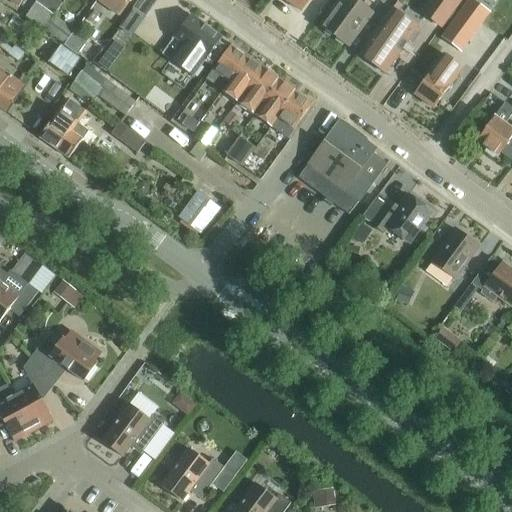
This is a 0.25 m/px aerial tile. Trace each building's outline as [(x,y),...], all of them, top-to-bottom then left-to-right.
[(131,0),(97,0),(97,1),(119,17),(128,4),(131,0)] [(145,18),(158,0),(139,0),(133,9),(145,18)] [(285,0),(301,11),(309,0),(285,0)] [(347,46),(372,12),(355,0),(340,0),(321,26),(347,46)] [(431,0),(429,3),(448,18),(461,0),(431,0)] [(470,0),(469,0),(442,37),(461,51),(489,14),(470,0)] [(36,3),(26,17),(43,30),(54,16),(36,3)] [(384,72),(417,26),(392,8),(359,53),(384,72)] [(93,11),(86,20),(92,24),(99,15),(93,11)] [(54,16),(43,30),(64,45),(74,31),(54,16)] [(173,39),(162,55),(193,77),(205,61),(211,65),(225,46),(219,42),(222,38),(199,22),(191,17),(174,40),(173,39)] [(74,31),(64,45),(78,55),(90,39),(76,29),(74,31)] [(114,42),(98,64),(107,71),(124,49),(114,42)] [(0,48),(19,62),(26,54),(15,46),(12,50),(4,43),(0,48)] [(206,79),(223,91),(229,83),(248,57),(231,45),(206,79)] [(69,77),(80,62),(58,47),(49,61),(61,70),(60,71),(69,77)] [(229,83),(223,91),(239,103),(245,94),(264,68),(248,57),(229,83)] [(443,57),(414,96),(433,110),(462,71),(443,57)] [(136,103),(87,66),(71,88),(92,104),(98,96),(125,117),(136,103)] [(0,109),(7,114),(25,87),(0,68),(0,109)] [(264,68),(245,94),(239,103),(255,115),(261,106),(280,80),(264,68)] [(296,92),(280,80),(261,106),(255,115),(272,127),(296,92)] [(296,92),(272,127),(279,132),(288,139),(294,130),(312,104),(296,92)] [(67,99),(40,138),(69,159),(82,140),(83,141),(89,132),(78,124),(86,113),(67,99)] [(494,118),(477,142),(498,157),(500,154),(511,162),(511,129),(505,125),(511,115),(511,109),(505,104),(504,104),(494,118)] [(241,120),(230,112),(224,121),(235,129),(241,120)] [(188,116),(182,125),(192,132),(199,123),(188,116)] [(205,123),(193,139),(199,142),(205,147),(217,131),(205,123)] [(375,150),(339,123),(298,178),(347,215),(384,165),(371,155),(375,150)] [(264,137),(252,153),(263,161),(275,144),(264,137)] [(226,155),(241,167),(253,151),(237,140),(226,155)] [(199,142),(190,154),(200,161),(209,150),(205,147),(199,142)] [(138,184),(138,191),(143,195),(150,192),(150,185),(144,181),(138,184)] [(185,209),(178,218),(196,232),(200,235),(219,209),(198,192),(185,209)] [(389,203),(386,206),(377,200),(364,218),(386,234),(389,230),(411,246),(433,214),(409,197),(399,210),(389,203)] [(457,281),(481,248),(455,230),(432,262),(457,281)] [(348,247),(346,257),(358,259),(360,249),(348,247)] [(478,288),(483,291),(480,294),(493,303),(499,295),(511,305),(511,271),(503,265),(503,266),(493,259),(473,285),(472,284),(461,298),(468,303),(478,288)] [(0,285),(0,322),(13,305),(23,313),(38,292),(11,271),(7,276),(0,285)] [(61,282),(54,291),(76,307),(83,298),(61,282)] [(402,287),(396,301),(407,306),(414,292),(402,287)] [(462,341),(444,328),(436,339),(454,352),(462,341)] [(30,359),(48,378),(58,364),(83,382),(96,363),(94,362),(101,353),(71,331),(65,340),(63,339),(50,357),(38,348),(30,359)] [(14,396),(34,432),(53,421),(39,394),(54,386),(48,378),(30,359),(23,369),(32,386),(14,396)] [(0,416),(14,443),(34,432),(14,396),(8,385),(0,389),(0,416)] [(179,394),(174,401),(175,408),(187,417),(195,406),(179,394)] [(143,452),(164,424),(153,415),(149,420),(129,405),(101,442),(122,458),(133,444),(143,452)] [(188,449),(161,486),(182,502),(192,489),(203,497),(212,485),(223,493),(235,477),(224,469),(212,460),(209,464),(188,449)] [(284,511),(291,504),(279,495),(275,499),(255,484),(234,511),(284,511)] [(336,506),(334,489),(316,491),(313,493),(315,508),(336,506)]
